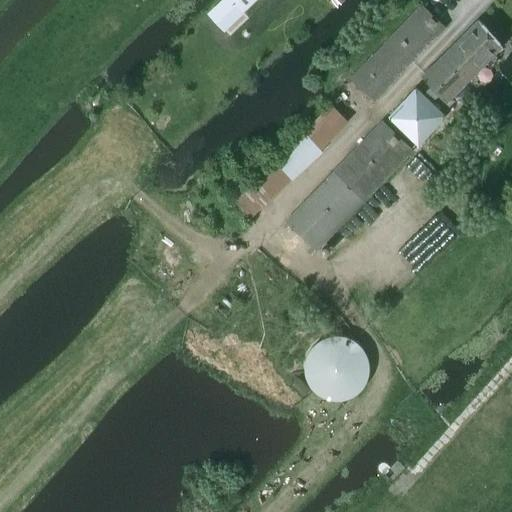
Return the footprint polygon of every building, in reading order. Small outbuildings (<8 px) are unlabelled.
[(223,30),(255,0),(223,0),(208,15),(223,30)] [(374,102),(446,28),(422,5),(350,79),(374,102)] [(449,107),(454,101),(451,98),(502,47),(478,20),(421,76),(449,107)] [(417,146),(446,116),(415,87),(386,117),(417,146)] [(248,220),(307,166),(347,123),(330,104),(274,161),(230,202),(248,220)] [(315,250),(411,150),(382,122),(286,222),(315,250)] [(471,154),(464,161),(474,170),(481,162),(471,154)] [(333,400),(337,401),(341,400),(345,399),(349,398),(353,396),(355,395),(357,393),(359,391),(362,388),(363,386),(364,385),(366,381),(367,379),(368,376),(369,372),(369,369),(369,366),(368,364),(368,361),(367,359),(367,357),(365,353),(363,350),(362,348),(361,347),(358,344),(354,341),(351,339),(347,338),(343,336),(341,336),(338,336),(334,336),(331,336),(327,337),(323,338),(320,340),(318,341),(316,343),(313,345),(311,348),(308,352),(307,354),(306,356),(305,358),(305,360),(304,363),(304,365),(304,367),(304,369),(304,372),(304,373),(305,375),(305,378),(307,382),(308,384),(309,386),(311,389),(313,390),(316,393),(318,395),(320,396),(323,397),(324,398),(328,400),(330,400),(333,400)]
